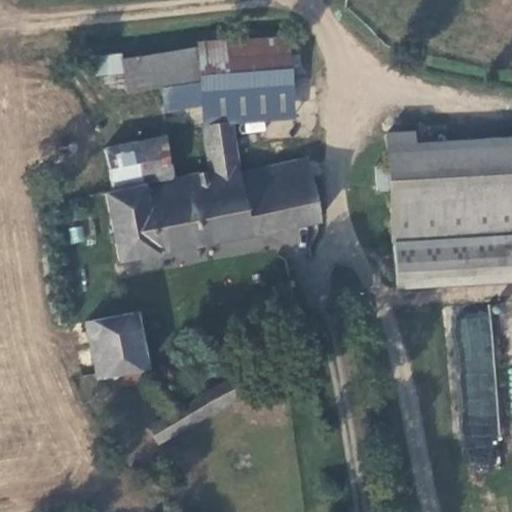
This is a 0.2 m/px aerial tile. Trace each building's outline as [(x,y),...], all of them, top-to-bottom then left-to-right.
[(195,45),(199,64),(200,89),(290,82),(285,36),(195,45)] [(125,73),(199,64),(195,45),(121,54),(125,73)] [(328,214),(319,177),(252,193),(245,169),(232,118),(207,123),(218,167),(181,175),(120,188),(112,190),(127,257),(328,214)] [(392,127),(387,134),(388,144),(416,141),(415,124),(392,127)] [(511,132),(416,141),(388,144),(397,248),(511,239),(511,132)] [(110,149),(120,188),(181,175),(173,135),(110,149)] [(252,193),(319,177),(312,154),(245,169),(252,193)] [(142,309),(91,318),(105,373),(107,375),(155,365),(142,309)] [(499,465),(492,313),(451,314),(458,467),(499,465)] [(105,373),(91,318),(69,323),(83,377),(105,373)] [(245,393),(243,391),(235,378),(156,426),(166,440),(245,393)]
